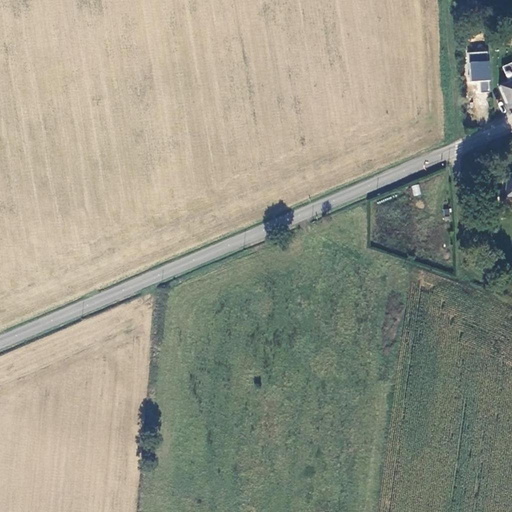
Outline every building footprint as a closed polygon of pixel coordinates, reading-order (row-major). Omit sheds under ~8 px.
[(469,52),(470,81),(490,80),(489,51),(469,52)] [(511,62),(502,66),(506,79),(511,76),(511,62)] [(481,82),(481,91),(489,90),(488,81),(481,82)] [(511,106),(511,81),(500,88),(511,107),(511,106)] [(511,200),(511,178),(502,178),(500,199),(511,200)] [(412,186),(414,196),(420,194),(418,184),(412,186)]
